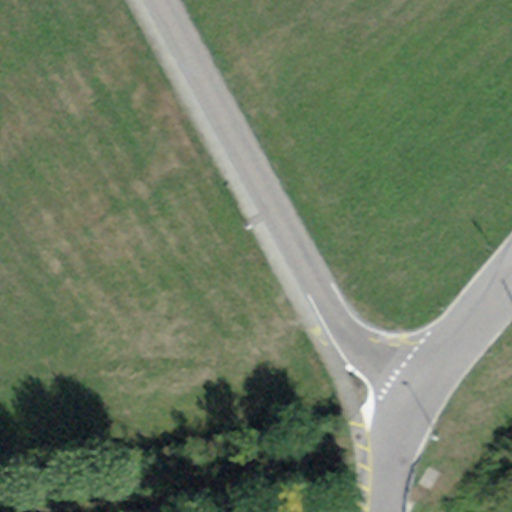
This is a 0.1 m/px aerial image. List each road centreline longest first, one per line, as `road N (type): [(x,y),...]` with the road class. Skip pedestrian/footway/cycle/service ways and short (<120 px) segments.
road 1 (residential): [(149,0),(322,309),(356,352),(416,391)]
road 2 (unclassified): [(511,281),(416,391)]
road 3 (unclassified): [(416,391),(385,463),(380,511)]
